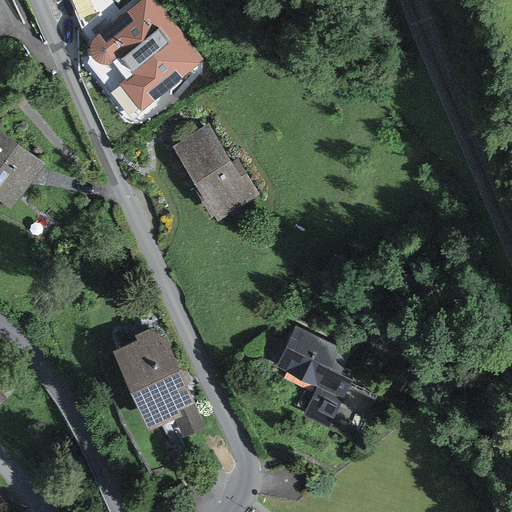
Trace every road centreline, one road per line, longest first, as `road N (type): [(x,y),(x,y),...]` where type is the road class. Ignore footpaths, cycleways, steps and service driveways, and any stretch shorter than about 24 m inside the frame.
road 1 (residential): [(37,0),(240,442),(248,483),(232,511)]
road 2 (residential): [(127,511),(51,379),(0,320)]
